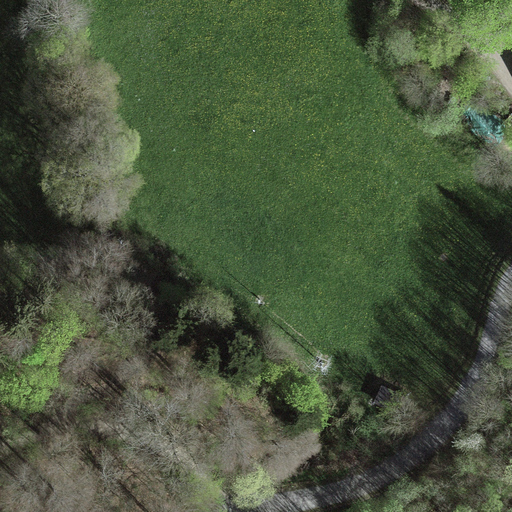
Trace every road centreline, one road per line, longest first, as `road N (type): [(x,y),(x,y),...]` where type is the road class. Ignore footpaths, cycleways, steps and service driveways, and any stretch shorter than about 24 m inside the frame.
road 1 (track): [(511,277),(478,392),(423,458),(357,494),(250,511)]
road 2 (track): [(417,0),(469,39),(511,87)]
